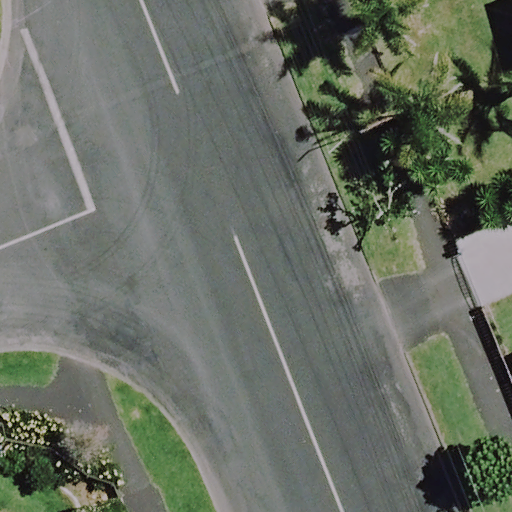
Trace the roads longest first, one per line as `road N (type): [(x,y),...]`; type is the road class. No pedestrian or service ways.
road 1 (residential): [(347,511),(209,166)]
road 2 (residential): [(209,166),(0,251)]
road 3 (residential): [(209,166),(142,0)]
